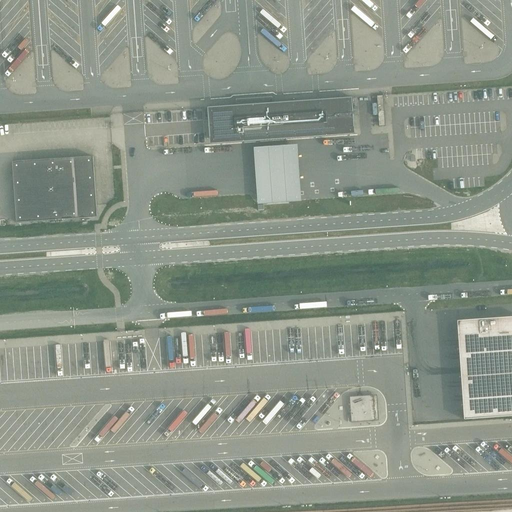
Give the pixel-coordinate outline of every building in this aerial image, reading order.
[(283,92),(283,100),(336,98),(336,91),(283,92)] [(354,127),(353,115),(353,113),(353,110),(352,100),(352,98),(272,103),(265,104),(265,98),(258,98),(258,104),(236,106),(207,108),(207,110),(208,123),(209,137),(354,127)] [(296,145),(252,148),(256,205),(300,202),(300,200),(296,145)] [(93,157),(12,162),(16,223),(97,218),(93,157)] [(511,317),(457,321),(459,340),(460,354),(460,368),(461,381),(462,395),(463,409),(464,420),(511,416),(511,317)] [(365,396),(349,397),(350,411),(351,423),(375,421),(374,410),(373,395),(365,396)]
